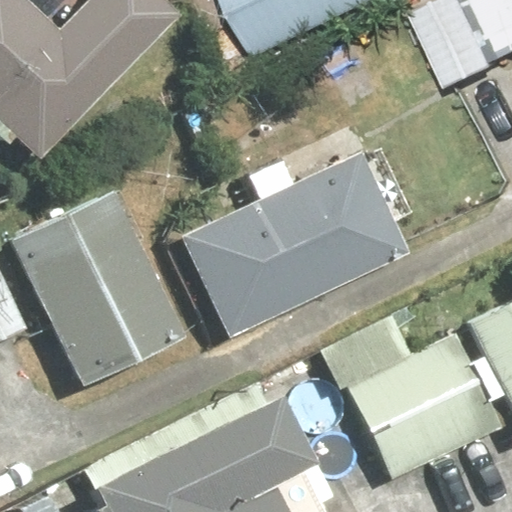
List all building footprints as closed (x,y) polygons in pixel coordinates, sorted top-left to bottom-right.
[(43,0),(0,0),(0,116),(50,161),(182,13),(167,0),(73,0),(60,15),(43,0)] [(237,0),(261,50),(370,0),(237,0)] [(511,53),(487,0),(441,0),(417,11),(456,95),(511,69),(511,53)] [(363,137),(174,223),(226,335),(414,249),(363,137)] [(118,178),(6,229),(82,394),(194,342),(118,178)] [(0,253),(0,338),(32,323),(0,253)] [(405,306),(322,344),(385,485),(511,428),(511,293),(418,336),(405,306)] [(281,366),(85,465),(108,511),(328,511),(350,501),(281,366)]
